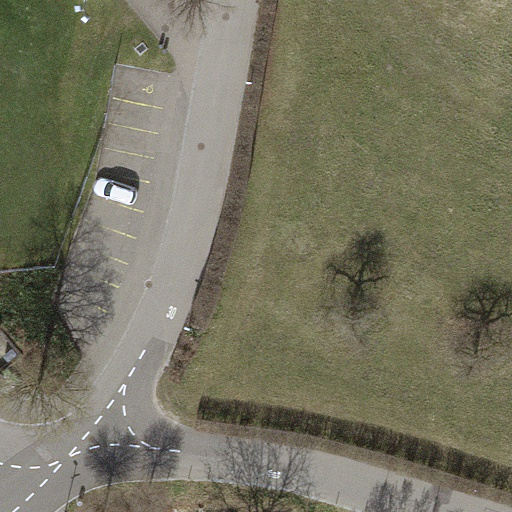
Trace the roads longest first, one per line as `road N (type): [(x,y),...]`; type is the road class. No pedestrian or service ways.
road 1 (residential): [(64,467),(121,354),(180,188),(221,0)]
road 2 (residential): [(427,511),(308,475),(138,442),(64,467)]
